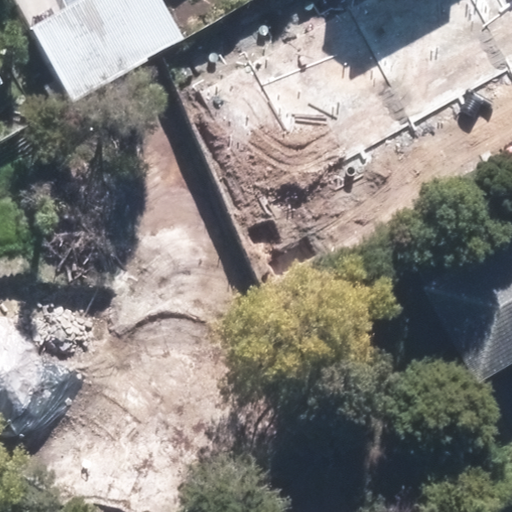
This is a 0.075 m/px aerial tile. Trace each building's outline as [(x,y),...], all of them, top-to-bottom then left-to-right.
[(51,112),(173,44),(148,0),(104,0),(16,49),(51,112)] [(392,113),(430,180),(511,134),(511,20),(482,38),(460,0),(353,0),(347,4),(404,106),(392,113)] [(244,27),(165,71),(224,176),(303,133),(244,27)] [(511,207),(482,224),(494,245),(396,301),(452,400),(511,366),(511,207)] [(0,242),(0,394),(77,398),(127,430),(187,336),(130,299),(132,249),(0,242)] [(341,511),(317,467),(230,511),(341,511)]
